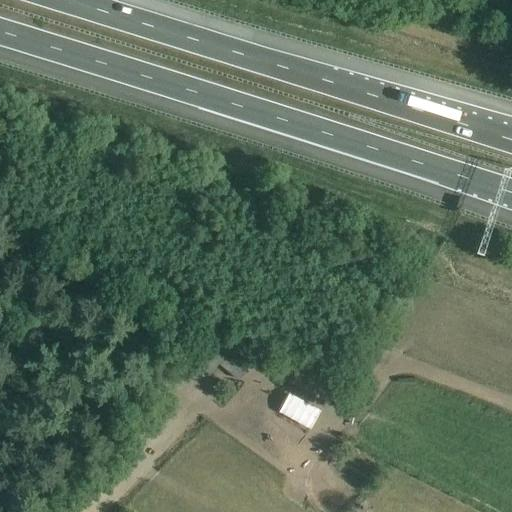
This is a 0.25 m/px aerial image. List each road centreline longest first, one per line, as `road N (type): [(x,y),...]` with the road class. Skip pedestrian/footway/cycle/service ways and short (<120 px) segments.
road 1 (motorway): [(0,33),(511,195)]
road 2 (motorway): [(511,142),(55,0)]
